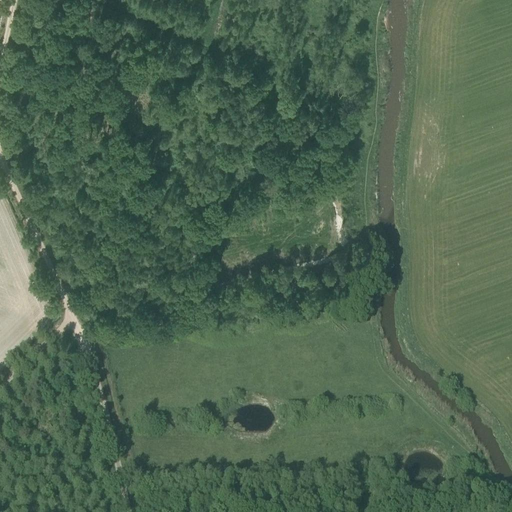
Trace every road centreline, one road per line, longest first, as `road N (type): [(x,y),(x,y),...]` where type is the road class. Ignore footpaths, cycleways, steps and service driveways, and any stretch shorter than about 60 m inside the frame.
road 1 (track): [(0,145),(73,318)]
road 2 (track): [(81,336),(129,511)]
